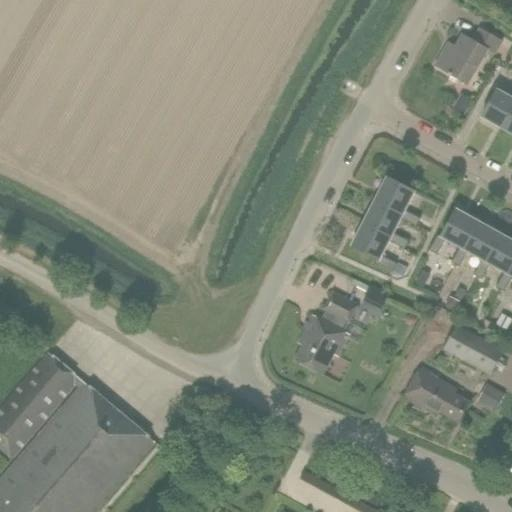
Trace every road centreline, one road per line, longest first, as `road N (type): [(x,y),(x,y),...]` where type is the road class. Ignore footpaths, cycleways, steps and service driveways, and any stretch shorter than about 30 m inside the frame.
road 1 (track): [(247,340),(199,307),(185,284),(194,251),(328,0)]
road 2 (unclassified): [(230,382),(366,103)]
road 3 (tertiary): [(499,511),(230,382)]
road 4 (tertiary): [(230,382),(0,257)]
road 5 (residential): [(511,185),(366,103)]
road 6 (unclassified): [(366,103),(428,0)]
